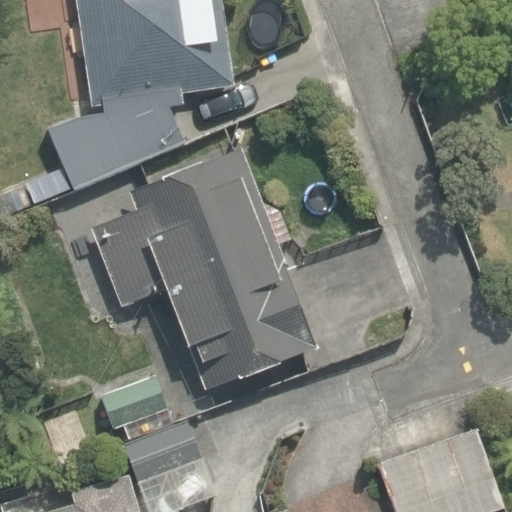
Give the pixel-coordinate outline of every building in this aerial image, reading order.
[(48,126),(75,187),(182,141),(168,104),(181,103),(179,92),(234,84),(222,0),(75,0),(90,104),(103,102),(104,111),(76,114),(48,126)] [(185,346),(201,389),(311,350),(274,245),(284,241),(274,212),(259,203),(240,149),(127,189),(134,210),(89,226),(117,307),(171,287),(191,344),(185,346)] [(100,397),(112,430),(165,411),(154,378),(100,397)] [(186,420),(126,442),(123,444),(148,511),(178,511),(215,498),(199,457),(186,420)] [(497,511),(467,422),(374,454),(394,511),(497,511)] [(140,511),(129,472),(73,488),(76,501),(37,511),(140,511)]
